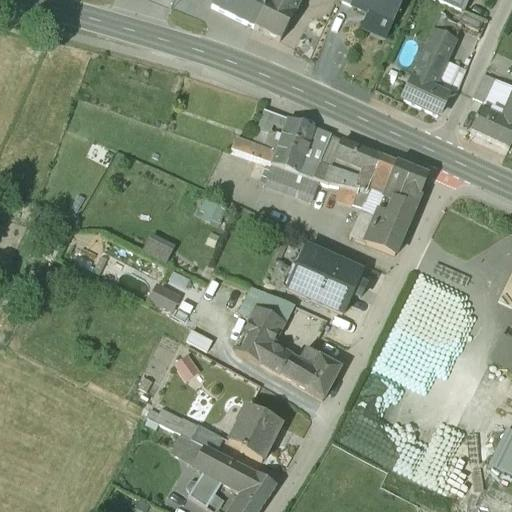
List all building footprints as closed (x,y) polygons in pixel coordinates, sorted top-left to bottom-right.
[(174,2),(165,0),(157,0),(155,7),(170,12),(174,2)] [(209,0),(205,8),(229,21),(240,0),(209,0)] [(254,0),(240,0),(229,21),(252,32),(265,5),(254,0)] [(278,4),(269,0),(268,0),(266,4),(276,9),(278,4)] [(302,0),(269,0),(278,4),(276,9),(293,18),(302,0)] [(354,0),(335,0),(334,4),(349,11),(354,0)] [(402,0),(354,0),(349,11),(370,21),(364,35),(383,43),(402,0)] [(465,3),(458,0),(437,0),(435,6),(459,17),(465,4),(465,3)] [(276,9),(266,4),(265,5),(252,32),(278,46),(293,18),(276,9)] [(446,37),(435,32),(432,39),(442,44),(446,37)] [(442,44),(432,39),(420,64),(439,73),(451,48),(442,44)] [(439,73),(420,64),(415,75),(434,84),(439,73)] [(435,98),(429,95),(432,88),(434,84),(415,75),(401,106),(435,121),(443,102),(435,98)] [(494,85),(481,80),(471,103),(481,107),(484,109),(494,85)] [(511,92),(510,92),(494,85),(484,109),(481,107),(477,116),(499,126),(511,95),(511,92)] [(438,91),(432,88),(429,95),(435,98),(438,91)] [(511,95),(499,126),(511,131),(511,95)] [(264,115),(258,131),(270,135),(276,119),(264,115)] [(511,131),(499,126),(477,116),(468,136),(507,154),(511,141),(511,131)] [(288,124),(282,140),(278,139),(276,146),(280,147),(276,158),(271,171),(283,175),(299,128),(288,124)] [(312,133),(299,128),(283,175),(296,180),(301,165),(312,133)] [(258,131),(251,149),(263,153),(270,135),(258,131)] [(328,140),(319,136),(314,150),(323,154),(328,140)] [(251,149),(234,143),(230,156),(271,171),(276,158),(263,153),(251,149)] [(340,145),(334,161),(362,173),(358,183),(358,185),(367,189),(379,161),(340,145)] [(426,180),(379,161),(367,189),(366,191),(384,198),(382,201),(384,202),(412,214),(418,200),(426,180)] [(317,170),(301,165),(296,180),(312,185),(317,170)] [(332,176),(317,170),(312,185),(319,188),(327,191),(332,176)] [(310,212),(319,188),(312,185),(296,180),(283,175),(271,171),(265,188),(293,199),(293,206),(310,212)] [(358,183),(332,176),(327,191),(340,194),(363,199),(366,191),(367,189),(358,185),(358,183)] [(366,191),(363,199),(340,194),(336,203),(361,213),(359,217),(374,224),(384,202),(382,201),(384,198),(366,191)] [(412,214),(384,202),(374,224),(359,217),(353,231),(360,233),(354,245),(363,249),(364,248),(392,260),(412,214)] [(359,276),(305,252),(286,294),(341,318),(350,298),(358,301),(363,290),(355,286),(359,276)] [(160,284),(152,302),(177,314),(185,296),(160,284)] [(282,329),(291,309),(250,291),(236,317),(251,324),(256,316),(278,327),(282,329)] [(251,324),(243,340),(268,351),(268,350),(278,327),(256,316),(251,324)] [(211,346),(190,335),(185,345),(205,356),(211,346)] [(487,362),(511,373),(511,344),(499,338),(487,362)] [(268,351),(243,340),(234,355),(259,369),(268,351)] [(293,364),(268,350),(268,351),(259,369),(284,383),(293,364)] [(300,351),(293,364),(310,374),(317,361),(300,351)] [(197,376),(187,361),(175,369),(185,384),(197,376)] [(310,374),(293,364),(284,383),(321,404),(337,372),(317,361),(310,374)] [(178,386),(172,383),(165,398),(169,408),(178,406),(176,397),(178,386)] [(279,429),(245,411),(227,447),(239,453),(238,455),(259,466),(271,443),(266,441),(273,428),(278,430),(279,429)] [(220,460),(227,447),(198,432),(191,446),(220,460)] [(511,435),(506,433),(489,468),(511,479),(511,435)] [(396,448),(419,454),(422,443),(400,436),(396,448)] [(237,470),(197,450),(191,460),(207,470),(200,481),(216,492),(224,480),(231,483),(237,470)] [(184,471),(200,481),(207,470),(191,460),(184,471)] [(237,470),(231,483),(247,491),(254,480),(255,479),(237,470)] [(247,491),(232,511),(258,511),(272,493),(254,480),(247,491)] [(216,492),(200,481),(187,500),(198,508),(204,511),(216,492)] [(187,500),(184,498),(178,508),(184,511),(195,511),(198,508),(187,500)]
